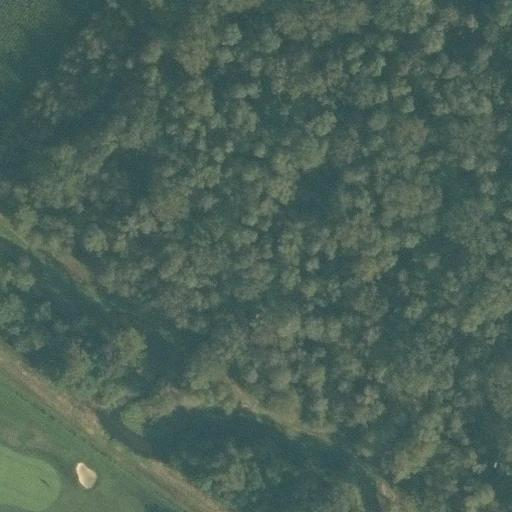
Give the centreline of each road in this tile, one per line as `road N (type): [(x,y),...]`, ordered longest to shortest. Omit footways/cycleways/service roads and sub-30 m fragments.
road 1 (track): [(0,196),(218,347),(250,393),(367,456),(417,511)]
road 2 (track): [(195,511),(0,375)]
